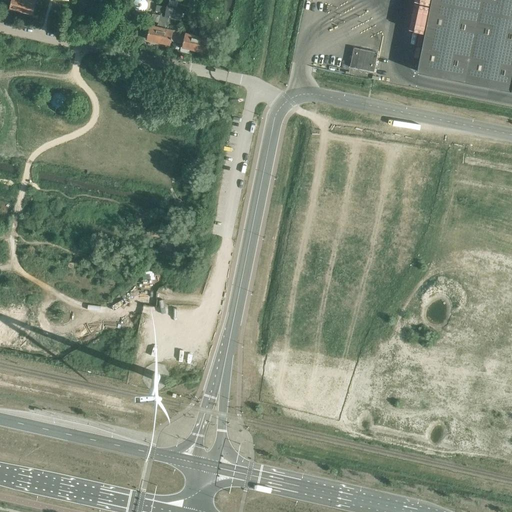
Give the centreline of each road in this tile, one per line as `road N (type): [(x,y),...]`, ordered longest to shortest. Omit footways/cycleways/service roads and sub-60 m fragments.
road 1 (unclassified): [(205,466),(283,103)]
road 2 (unclassified): [(283,103),(257,83),(0,25)]
road 3 (track): [(206,267),(193,296),(141,294),(116,309),(92,309),(14,266),(0,268)]
road 4 (unclassified): [(511,134),(320,95),(283,103)]
road 5 (track): [(14,266),(15,217),(30,161),(84,130),(96,114),(77,75)]
road 6 (primary): [(205,466),(0,418)]
road 7 (primary): [(410,511),(205,466)]
road 8 (primary): [(0,473),(171,511)]
